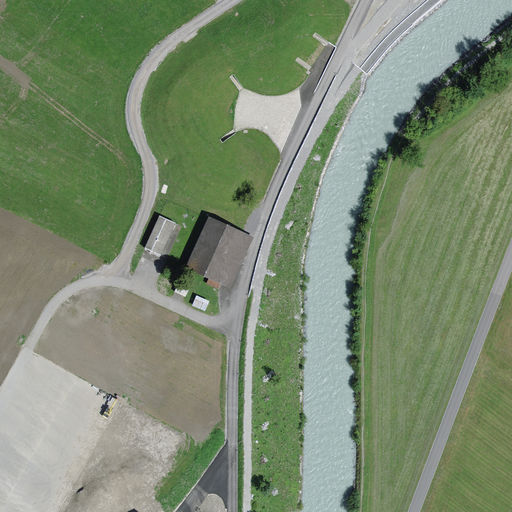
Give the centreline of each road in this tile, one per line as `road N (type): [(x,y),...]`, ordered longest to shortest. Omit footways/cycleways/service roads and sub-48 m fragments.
road 1 (unclassified): [(409,0),(307,128),(261,238),(243,351),(239,511)]
road 2 (unclassified): [(413,511),(511,254)]
